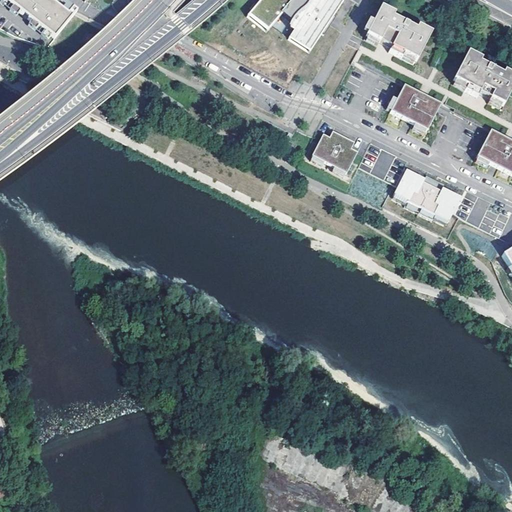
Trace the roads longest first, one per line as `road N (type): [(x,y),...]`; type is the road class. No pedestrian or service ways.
road 1 (residential): [(511,200),(350,120),(280,99),(136,15),(125,0)]
road 2 (secondary): [(0,163),(82,112),(216,0)]
road 3 (secondary): [(165,0),(0,162)]
